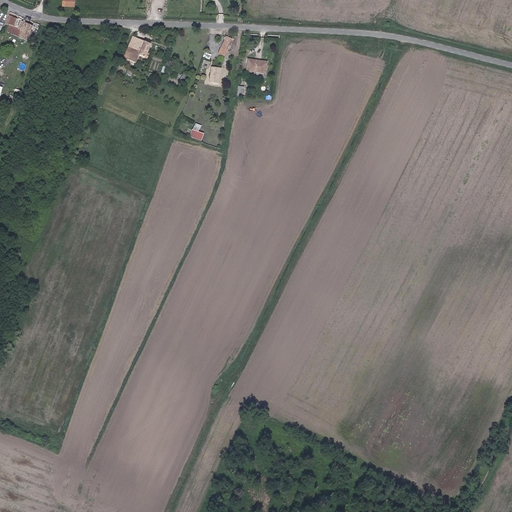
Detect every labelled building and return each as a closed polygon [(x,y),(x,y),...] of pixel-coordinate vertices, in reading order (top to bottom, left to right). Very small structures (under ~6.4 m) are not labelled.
[(8,24),(13,26),(16,19),(11,17),(8,24)] [(16,19),(13,26),(23,31),(20,38),(26,40),(32,27),(16,19)] [(71,33),(81,37),(83,31),(74,28),(71,33)] [(112,40),(92,33),(88,42),(112,53),(113,49),(109,47),(112,40)] [(229,49),(234,37),(228,35),(223,47),(229,49)] [(130,44),(147,52),(150,45),(133,37),(130,44)] [(145,58),(147,52),(130,44),(124,58),(135,63),(139,55),(145,58)] [(246,71),(265,73),(266,63),(247,60),(246,71)] [(219,84),(221,69),(211,67),(209,83),(219,84)] [(193,129),(190,137),(201,141),(204,134),(193,129)]
